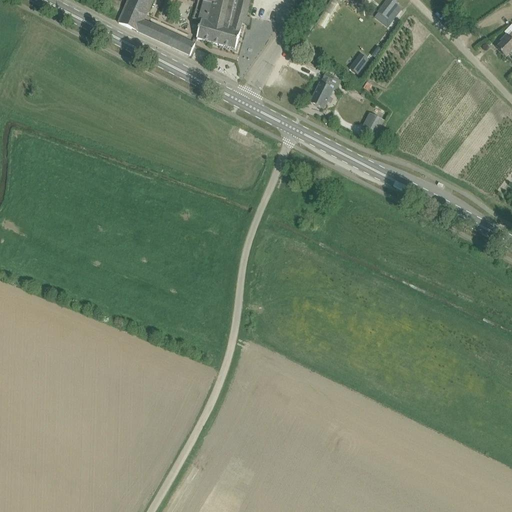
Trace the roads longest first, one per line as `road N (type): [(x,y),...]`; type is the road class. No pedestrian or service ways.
road 1 (unclassified): [(151,511),(232,350),(246,249),(296,130)]
road 2 (primary): [(511,244),(296,130)]
road 3 (primary): [(243,102),(41,0)]
road 4 (unclassified): [(511,100),(415,0)]
road 5 (unclassified): [(243,102),(310,0)]
